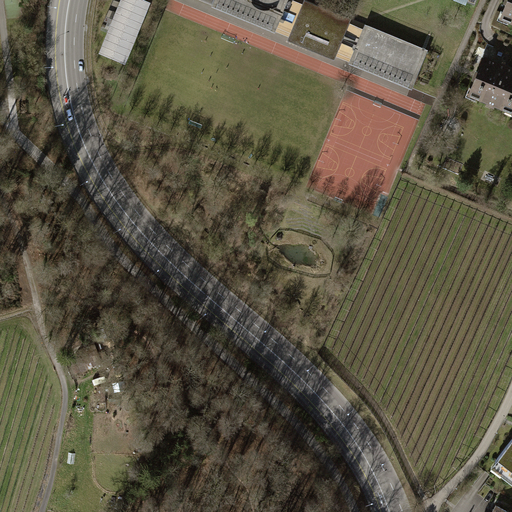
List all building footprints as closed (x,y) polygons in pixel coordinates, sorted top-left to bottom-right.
[(147,1),(144,0),(124,0),(102,53),(123,61),(147,1)] [(214,0),(212,6),(275,31),(277,27),(280,18),(306,28),(313,12),(287,1),(287,0),(214,0)] [(351,18),(320,5),(316,3),(314,3),(307,0),(287,0),(287,1),(313,12),(306,28),(280,18),(277,27),(290,32),(287,40),(335,59),(338,52),(351,57),(363,29),(349,23),(351,18)] [(511,0),(504,0),(504,3),(507,4),(501,16),(506,18),(505,20),(511,22),(511,0)] [(351,57),(349,62),(412,88),(428,50),(365,24),(363,29),(351,57)] [(511,68),(484,57),(478,71),(475,70),(474,74),(472,79),(475,80),(469,92),(474,94),(473,96),(487,102),(488,100),(494,102),(493,104),(508,109),(509,107),(511,108),(511,68)] [(103,363),(95,343),(78,349),(83,361),(72,365),(75,373),(103,363)] [(511,437),(495,460),(504,467),(502,470),(511,477),(511,437)]
